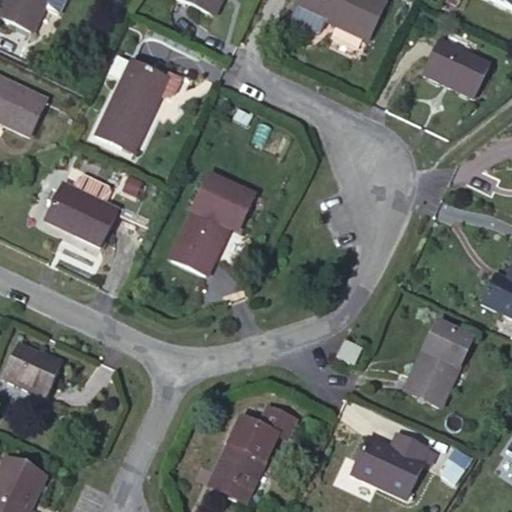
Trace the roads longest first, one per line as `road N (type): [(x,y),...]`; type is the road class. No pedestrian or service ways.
road 1 (residential): [(162,361),(211,363),(323,320),(352,290),(372,246),(373,198),(338,121),(239,75)]
road 2 (residential): [(0,284),(162,361)]
road 3 (residential): [(162,361),(162,392),(120,511)]
